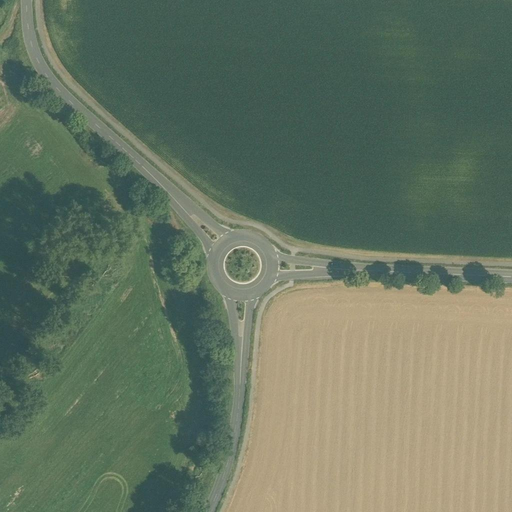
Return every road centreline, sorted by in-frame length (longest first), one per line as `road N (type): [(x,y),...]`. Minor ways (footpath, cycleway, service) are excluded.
road 1 (tertiary): [(220,243),(56,86),(34,54),(26,0)]
road 2 (tertiary): [(274,266),(511,277)]
road 3 (tertiary): [(208,511),(237,415),(242,297)]
